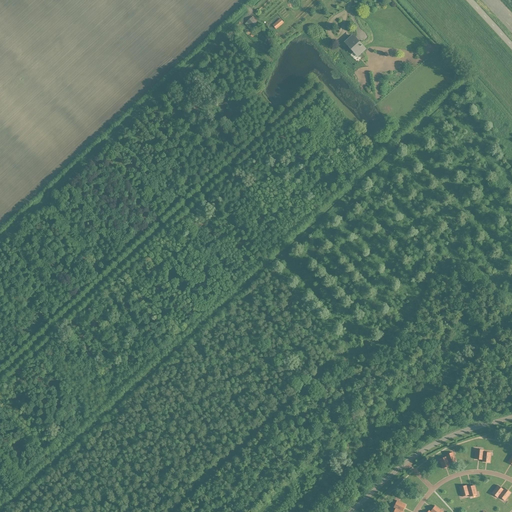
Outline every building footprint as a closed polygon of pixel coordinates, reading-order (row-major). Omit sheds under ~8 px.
[(260,27),(251,16),(244,22),(253,32),(256,29),(260,27)] [(283,22),(280,18),(273,24),(276,28),(283,22)] [(358,55),(365,49),(359,43),(358,41),(357,42),(352,36),(345,42),(349,46),(348,47),(353,52),(355,51),(358,55)] [(482,460),(482,461),(482,462),(483,450),(476,450),(476,449),(476,450),(475,459),(482,460)] [(483,450),(482,462),(489,462),(489,463),(490,463),(490,462),(490,453),(483,452),(483,450)] [(450,466),(449,465),(449,464),(455,461),(456,462),(456,461),(452,452),(452,453),(446,455),(445,455),(449,466),(450,466)] [(449,466),(445,455),(446,457),(439,459),(442,468),(443,468),(449,466)] [(469,497),(466,485),(466,486),(459,487),(459,488),(461,496),(462,497),(462,496),(469,495),(469,497)] [(467,487),(467,486),(466,485),(469,497),(469,496),(476,495),(477,495),(476,494),(474,486),(474,485),(474,486),(467,487)] [(497,498),(505,488),(504,488),(503,490),(498,486),(498,485),(497,485),(491,493),(492,493),(497,497),(497,498)] [(505,488),(497,498),(499,496),(504,500),(504,501),(511,493),(510,493),(505,489),(505,488)] [(394,507),(393,507),(403,511),(402,511),(405,505),(406,505),(397,500),(397,501),(394,507)]
